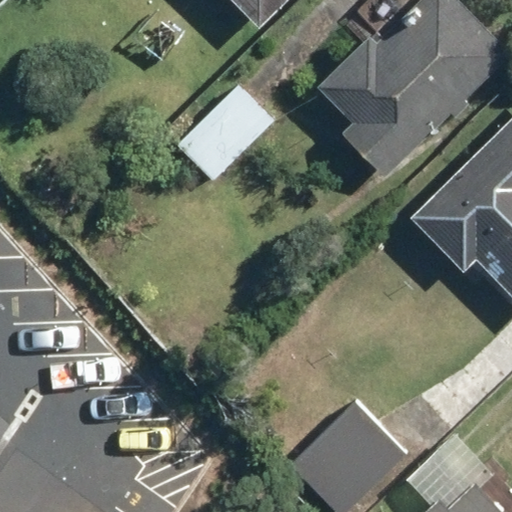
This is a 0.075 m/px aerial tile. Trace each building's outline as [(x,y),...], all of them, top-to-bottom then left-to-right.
[(1,0),(0,0),(0,51),(27,27),(1,0)] [(251,0),(272,22),(294,0),(251,0)] [(511,64),(511,46),(470,0),(427,0),(371,51),(338,14),(291,56),(395,171),(511,64)] [(207,14),(202,14),(196,15),(191,16),(187,19),(182,22),(179,26),(176,30),(174,35),(173,40),(173,46),(173,51),(175,56),(177,61),(181,65),(185,68),(189,71),(194,73),(199,75),(204,75),(210,74),(215,72),(219,70),(224,67),(227,63),(230,58),(232,54),(233,48),(233,43),(233,38),(231,33),(229,28),(225,24),(221,20),(217,17),(212,15),(207,14)] [(289,111),(255,74),(183,142),(217,178),(289,111)] [(511,117),(419,208),(449,240),(441,248),(467,275),(487,255),(511,280),(511,117)] [(366,393),(296,458),(345,511),(348,511),(417,449),(366,393)] [(511,511),(511,473),(470,422),(417,466),(445,500),(429,511),(511,511)] [(151,511),(159,499),(126,480),(107,511),(151,511)]
